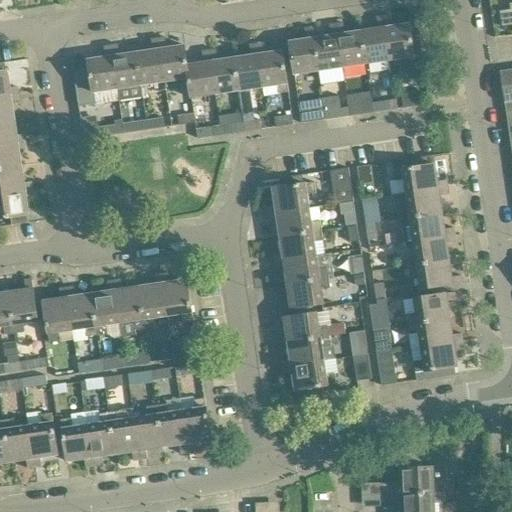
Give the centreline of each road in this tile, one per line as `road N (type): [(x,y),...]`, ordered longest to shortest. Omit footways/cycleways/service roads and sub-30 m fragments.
road 1 (residential): [(511,334),(465,0)]
road 2 (residential): [(224,249),(252,150),(423,125)]
road 3 (residential): [(260,473),(234,272),(224,249)]
road 4 (residential): [(77,251),(46,28)]
road 5 (residential): [(325,445),(416,408),(511,389)]
road 6 (residential): [(171,5),(224,15),(327,0)]
road 7 (residential): [(224,249),(194,239),(77,251)]
road 8 (residential): [(118,494),(260,473)]
road 9 (residential): [(46,28),(171,5)]
